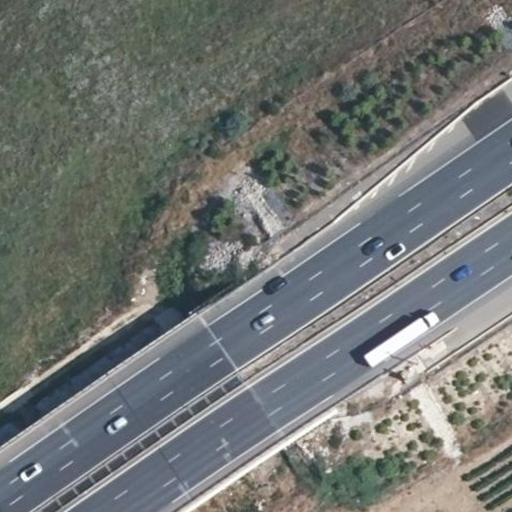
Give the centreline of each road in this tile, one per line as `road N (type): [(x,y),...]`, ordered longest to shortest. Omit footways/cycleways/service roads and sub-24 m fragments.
road 1 (motorway): [(511,151),(0,508)]
road 2 (motorway): [(121,511),(511,243)]
